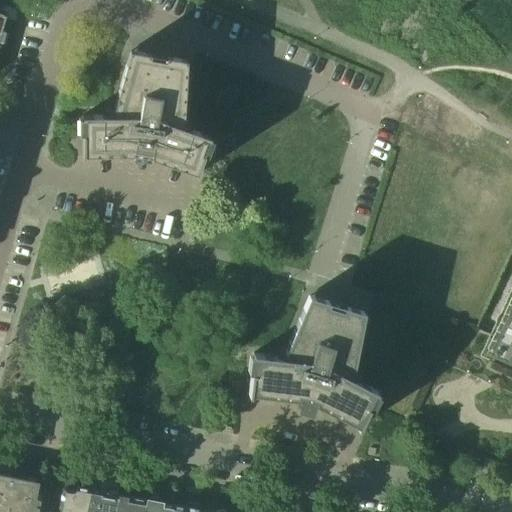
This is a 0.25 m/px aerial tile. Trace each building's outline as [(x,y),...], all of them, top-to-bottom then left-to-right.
[(184,127),(187,63),(187,61),(130,51),(113,115),(83,115),(83,157),(86,157),(86,154),(133,154),(151,157),(195,173),(195,175),(197,176),(211,137),(184,127)] [(254,353),(249,394),(252,394),(252,391),(300,397),(318,403),(359,424),(358,426),(360,427),(379,391),(353,377),(366,311),(310,294),(284,357),(254,353)] [(511,295),(485,352),(461,405),(511,428),(511,295)] [(0,511),(37,511),(40,499),(36,498),(39,480),(0,473),(0,511)] [(88,511),(93,489),(78,486),(80,480),(70,478),(65,481),(64,488),(63,488),(58,511),(50,511),(49,511),(88,511)] [(115,511),(119,493),(118,493),(119,487),(116,483),(107,481),(102,484),(101,489),(98,489),(98,490),(93,489),(88,511),(115,511)] [(143,511),(146,498),(119,493),(115,511),(143,511)] [(172,511),(174,504),(164,502),(160,495),(153,494),(148,498),(146,498),(143,511),(172,511)] [(203,511),(204,509),(201,504),(190,502),(184,505),(174,504),(172,511),(203,511)]
